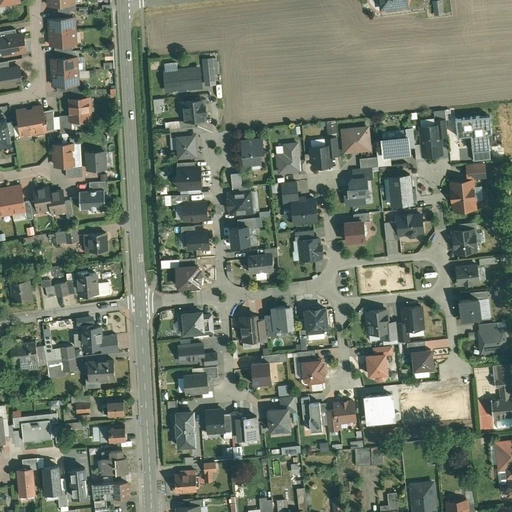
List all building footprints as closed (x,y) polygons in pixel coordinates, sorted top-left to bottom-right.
[(434,2),(436,15),(444,14),(442,1),(434,2)] [(53,18),(50,18),(51,31),(76,30),(75,16),(71,17),(53,18)] [(16,29),(0,31),(1,38),(17,35),(16,29)] [(76,30),(51,31),(51,45),(73,44),(76,44),(76,30)] [(17,35),(1,38),(4,54),(25,51),(24,43),(25,43),(24,34),(17,35)] [(56,58),(52,58),(53,71),(78,70),(77,57),(74,57),(56,58)] [(9,60),(0,61),(0,70),(10,68),(9,60)] [(10,68),(0,70),(3,86),(20,83),(22,79),(20,66),(10,68)] [(199,67),(166,71),(168,89),(201,85),(199,67)] [(78,70),(53,71),(54,85),(57,85),(75,84),(79,83),(78,70)] [(214,73),(206,73),(207,84),(215,83),(214,73)] [(88,97),(70,98),(71,114),(72,120),(93,119),(92,110),(89,111),(88,97)] [(194,100),(184,101),(186,119),(186,120),(197,119),(205,118),(205,112),(206,112),(205,105),(204,105),(203,99),(201,97),(196,98),(194,100)] [(158,112),(158,104),(161,104),(161,98),(151,98),(152,113),(158,112)] [(43,105),(35,106),(36,109),(30,110),(34,133),(47,130),(44,111),(43,105)] [(30,110),(25,110),(25,108),(17,109),(22,135),(34,133),(30,110)] [(54,109),(44,111),(47,130),(55,128),(54,110),(54,109)] [(71,114),(60,115),(61,133),(73,132),(72,120),(71,114)] [(484,116),(457,118),(459,135),(472,134),(473,147),(486,146),(484,116)] [(197,119),(186,120),(186,119),(180,120),(181,128),(181,127),(188,126),(198,125),(197,119)] [(447,119),(435,120),(435,124),(439,124),(440,136),(448,135),(447,119)] [(5,120),(0,121),(0,146),(1,146),(0,142),(8,141),(7,136),(5,123),(5,120)] [(16,135),(13,121),(5,123),(7,136),(16,135)] [(335,132),(334,121),(325,121),(326,132),(335,132)] [(435,124),(421,126),(424,155),(442,153),(440,136),(439,124),(435,124)] [(181,128),(170,129),(171,136),(177,136),(177,135),(189,134),(188,126),(188,127),(181,128)] [(368,127),(343,129),(345,151),(366,149),(366,142),(370,142),(368,127)] [(413,128),(407,129),(408,135),(409,147),(415,146),(413,128)] [(189,134),(177,135),(177,136),(179,156),(197,154),(195,133),(189,134)] [(408,135),(383,138),(385,155),(410,153),(409,147),(408,135)] [(338,136),(325,137),(326,145),(330,144),(331,155),(340,154),(338,136)] [(262,137),(242,139),(245,164),(261,162),(260,151),(264,151),(262,137)] [(298,142),(285,144),(286,153),(278,154),(279,172),(300,170),(301,170),(300,160),(298,142)] [(72,143),(56,144),(57,165),(73,164),(72,143)] [(326,145),(312,146),(314,166),(332,164),(331,155),(330,144),(326,145)] [(105,150),(88,151),(89,169),(106,168),(105,150)] [(378,156),(360,158),(361,167),(372,166),(379,166),(378,156)] [(484,163),(468,165),(469,178),(485,176),(484,163)] [(82,166),(67,167),(67,176),(83,176),(82,166)] [(196,166),(178,167),(178,174),(175,178),(180,182),(181,187),(202,186),(201,166),(196,166)] [(361,167),(354,168),(355,178),(367,177),(367,178),(373,177),(372,166),(361,167)] [(241,172),(231,173),(233,186),(243,185),(241,172)] [(410,174),(390,176),(393,203),(416,201),(415,187),(412,187),(410,174)] [(355,178),(353,178),(350,182),(350,187),(349,187),(350,194),(350,195),(365,194),(369,193),(367,178),(367,177),(355,178)] [(108,180),(90,181),(90,190),(105,189),(105,190),(108,190),(108,180)] [(297,180),(282,182),(283,196),(298,194),(297,180)] [(473,180),(452,182),(453,190),(452,190),(453,201),(454,201),(455,209),(475,207),(473,180)] [(22,185),(14,186),(15,188),(9,189),(13,212),(26,210),(25,201),(22,185)] [(49,187),(35,189),(37,200),(38,210),(39,210),(52,208),(49,192),(50,192),(49,187)] [(3,188),(0,188),(0,211),(0,215),(1,215),(13,212),(9,189),(4,190),(3,188)] [(90,190),(90,192),(80,192),(81,209),(97,208),(97,206),(106,205),(105,190),(105,189),(90,190)] [(50,192),(49,192),(52,208),(53,213),(66,211),(67,211),(65,201),(63,190),(50,192)] [(245,191),(230,193),(231,198),(228,198),(229,208),(231,207),(232,213),(252,211),(250,191),(245,191)] [(189,193),(171,194),(172,204),(184,203),(190,202),(189,193)] [(306,196),(299,197),(298,194),(283,196),(284,202),(293,201),(295,222),(318,220),(315,198),(306,199),(306,196)] [(365,194),(350,195),(350,194),(346,195),(347,204),(365,202),(365,194)] [(30,200),(25,201),(26,210),(27,219),(34,218),(33,213),(31,201),(30,200)] [(37,200),(31,201),(33,213),(39,212),(39,210),(38,210),(37,200)] [(71,200),(65,201),(67,211),(66,211),(68,218),(74,217),(71,200)] [(190,202),(184,203),(185,219),(208,218),(207,202),(190,202)] [(370,212),(354,213),(355,221),(364,220),(364,221),(371,220),(370,212)] [(422,214),(412,215),(411,214),(409,214),(408,214),(407,215),(398,216),(398,220),(399,233),(400,233),(408,232),(408,233),(411,235),(412,235),(414,235),(415,235),(415,234),(417,232),(417,231),(424,231),(422,214)] [(256,216),(238,218),(239,226),(249,225),(249,227),(257,226),(256,216)] [(355,221),(346,222),(347,241),(365,239),(365,237),(368,232),(367,227),(364,223),(364,221),(364,220),(355,221)] [(398,220),(385,222),(387,240),(400,238),(400,233),(399,233),(398,220)] [(477,221),(459,223),(460,230),(473,228),(473,229),(478,228),(477,221)] [(239,226),(230,227),(232,245),(250,243),(249,227),(249,225),(239,226)] [(77,228),(57,231),(59,243),(68,241),(68,242),(79,241),(78,234),(77,228)] [(460,230),(454,230),(457,252),(459,251),(461,253),(470,252),(472,250),(475,250),(474,243),(476,242),(476,235),(473,235),(473,229),(473,228),(460,230)] [(314,229),(296,231),(297,240),(301,239),(315,237),(314,229)] [(196,231),(188,232),(188,235),(186,237),(187,243),(189,245),(189,248),(209,247),(209,231),(196,231)] [(106,232),(88,233),(85,234),(86,251),(108,249),(106,232)] [(315,237),(301,239),(302,250),(300,250),(301,259),(308,258),(312,261),(314,258),(322,257),(321,251),(323,251),(322,244),(319,244),(318,237),(315,237)] [(278,246),(266,248),(267,254),(272,253),(273,256),(279,255),(278,246)] [(267,254),(249,255),(250,272),(274,269),(273,256),(272,253),(267,254)] [(198,257),(180,258),(180,266),(198,265),(198,257)] [(478,264),(457,267),(458,284),(480,281),(478,264)] [(180,266),(178,266),(179,286),(200,285),(199,265),(180,266)] [(88,271),(78,272),(80,295),(90,295),(90,293),(98,293),(97,272),(88,273),(88,271)] [(29,279),(11,282),(14,300),(32,298),(31,291),(36,291),(35,284),(30,285),(29,279)] [(67,281),(55,284),(58,296),(70,294),(67,281)] [(488,290),(470,292),(471,299),(479,298),(489,297),(488,290)] [(471,299),(460,300),(462,319),(481,317),(479,298),(471,299)] [(285,305),(273,307),(274,314),(276,329),(276,328),(293,327),(291,306),(285,307),(285,305)] [(422,305),(403,307),(405,322),(406,329),(409,329),(424,327),(422,305)] [(326,308),(306,310),(307,319),(308,331),(309,331),(310,330),(312,332),(324,331),(326,329),(327,329),(328,329),(326,308)] [(387,309),(367,311),(370,332),(382,331),(390,330),(389,322),(387,309)] [(202,311),(181,313),(183,332),(204,330),(204,329),(203,314),(202,311)] [(212,314),(203,314),(204,329),(204,330),(204,333),(214,332),(212,314)] [(257,314),(241,316),(244,340),(259,338),(259,337),(258,319),(257,314)] [(274,314),(266,315),(266,318),(268,333),(277,332),(276,328),(276,329),(274,314)] [(266,318),(258,319),(259,337),(268,336),(268,333),(266,318)] [(307,319),(299,319),(301,337),(309,336),(309,331),(308,331),(307,319)] [(397,321),(389,322),(390,330),(382,331),(382,339),(398,337),(397,323),(397,321)] [(405,322),(397,323),(398,337),(399,340),(410,339),(409,329),(406,329),(405,322)] [(497,322),(479,324),(480,330),(498,328),(497,322)] [(101,326),(93,326),(93,324),(83,324),(84,345),(84,349),(94,348),(102,347),(103,347),(102,335),(101,326)] [(480,330),(481,346),(482,346),(482,353),(492,351),(493,352),(507,350),(504,327),(498,328),(480,330)] [(83,333),(75,333),(76,345),(84,345),(83,333)] [(117,334),(102,335),(103,347),(102,347),(103,353),(119,351),(117,334)] [(36,340),(21,343),(20,340),(11,341),(14,362),(22,361),(23,361),(22,360),(30,359),(30,360),(31,360),(31,359),(38,358),(38,359),(39,359),(39,358),(37,346),(36,340)] [(425,340),(407,342),(408,352),(413,351),(426,350),(425,340)] [(203,342),(179,345),(181,360),(190,360),(190,361),(198,361),(198,359),(201,358),(205,358),(205,353),(203,342)] [(62,349),(53,350),(52,344),(45,345),(47,361),(63,359),(62,349)] [(45,345),(37,346),(39,358),(46,357),(47,364),(48,363),(47,361),(45,345)] [(74,345),(61,347),(62,349),(63,359),(75,357),(74,345)] [(392,345),(374,347),(375,354),(386,353),(386,354),(393,353),(392,345)] [(315,349),(298,351),(298,360),(302,360),(316,358),(315,349)] [(426,350),(413,351),(415,369),(433,367),(432,349),(426,350)] [(217,352),(205,353),(205,358),(201,358),(201,364),(218,362),(217,352)] [(280,353),(262,354),(263,362),(270,361),(270,362),(281,360),(280,353)] [(375,354),(368,355),(369,360),(367,360),(365,362),(366,367),(368,369),(369,369),(370,374),(376,373),(377,378),(379,380),(384,379),(386,377),(386,372),(387,372),(386,354),(386,353),(375,354)] [(46,357),(39,358),(39,359),(38,359),(39,365),(47,364),(46,357)] [(75,357),(63,359),(65,371),(77,369),(75,357)] [(38,358),(31,359),(31,360),(30,360),(30,359),(22,360),(23,361),(22,361),(23,370),(39,368),(39,365),(38,359),(38,358)] [(316,358),(302,360),(303,375),(301,378),(302,381),(305,383),(308,383),(310,381),(324,380),(323,372),(325,371),(324,363),(322,364),(322,358),(316,358)] [(114,360),(89,361),(89,378),(87,378),(87,386),(101,385),(100,379),(115,378),(114,360)] [(263,362),(252,363),(254,383),(272,382),(270,362),(270,361),(263,362)] [(510,363),(494,364),(496,379),(502,378),(501,370),(511,369),(510,363)] [(218,365),(204,366),(204,373),(207,373),(208,382),(209,382),(213,377),(213,376),(219,376),(218,365)] [(511,369),(501,370),(502,378),(511,376),(511,373),(511,369)] [(204,373),(185,375),(187,392),(208,390),(208,382),(207,373),(204,373)] [(496,379),(495,379),(495,387),(500,386),(501,398),(491,399),(493,417),(511,414),(511,396),(511,397),(510,385),(511,385),(511,376),(502,378),(496,379)] [(277,384),(277,394),(287,393),(287,384),(277,384)] [(295,394),(281,396),(282,408),(289,407),(289,410),(297,410),(295,394)] [(124,399),(109,400),(109,405),(109,413),(109,415),(125,414),(124,399)] [(343,402),(335,402),(335,409),(337,421),(340,420),(349,420),(349,416),(356,415),(354,400),(348,401),(348,400),(343,400),(343,402)] [(310,402),(302,403),(304,418),(310,418),(311,430),(323,429),(323,424),(322,414),(320,402),(320,401),(310,402)] [(91,402),(77,403),(78,412),(92,411),(91,402)] [(282,408),(269,409),(271,430),(291,428),(289,410),(289,407),(282,408)] [(223,408),(207,410),(208,431),(224,430),(225,430),(224,413),(223,408)] [(335,409),(327,410),(328,423),(329,429),(341,428),(340,420),(337,421),(335,409)] [(241,410),(231,411),(231,413),(232,429),(238,429),(237,417),(242,417),(241,410)] [(176,423),(177,429),(194,428),(194,424),(194,411),(177,411),(177,423),(176,423)] [(57,412),(13,417),(14,427),(22,426),(24,441),(52,438),(50,423),(58,422),(57,412)] [(231,413),(224,413),(225,430),(224,430),(224,431),(232,431),(232,429),(231,413)] [(242,417),(237,417),(238,429),(239,438),(259,436),(257,415),(242,417)] [(125,424),(102,425),(102,434),(103,434),(103,440),(110,440),(110,441),(126,440),(125,424)] [(63,426),(53,427),(53,438),(64,438),(63,426)] [(194,428),(177,429),(177,435),(178,435),(179,446),(195,445),(195,431),(194,431),(194,428)] [(511,439),(497,442),(500,468),(507,467),(511,466),(511,439)] [(281,454),(299,451),(298,444),(280,446),(281,454)] [(213,445),(205,446),(206,453),(213,453),(213,445)] [(223,447),(223,458),(240,458),(240,446),(223,447)] [(383,446),(356,448),(357,465),(384,463),(383,446)] [(434,462),(434,450),(425,450),(426,462),(434,462)] [(111,457),(102,458),(103,473),(128,471),(127,456),(123,457),(111,457)] [(38,457),(23,458),(24,468),(33,468),(39,468),(38,457)] [(216,461),(204,462),(205,472),(213,471),(217,471),(216,461)] [(58,465),(44,467),(47,492),(58,491),(61,491),(61,489),(58,465)] [(85,467),(71,469),(73,497),(94,494),(93,483),(87,483),(85,467)] [(24,468),(19,469),(21,494),(22,494),(22,496),(35,495),(35,493),(35,492),(33,468),(24,468)] [(196,470),(183,471),(183,474),(176,474),(176,491),(197,489),(196,470)] [(129,481),(122,481),(121,481),(114,481),(114,482),(114,490),(114,497),(130,496),(129,481)] [(114,482),(94,483),(94,482),(93,483),(94,494),(95,508),(107,507),(106,491),(114,490),(114,482)] [(435,511),(433,483),(412,485),(415,511),(414,511),(435,511)] [(308,510),(306,487),(298,488),(300,510),(308,510)] [(67,488),(61,489),(61,491),(58,491),(59,506),(68,505),(67,488)] [(390,511),(381,511),(398,511),(397,491),(388,492),(390,511)] [(342,511),(341,496),(334,497),(335,511),(342,511)] [(275,498),(276,510),(286,509),(285,498),(275,498)] [(274,511),(273,499),(260,500),(261,511),(274,511)] [(467,500),(448,502),(448,511),(468,511),(468,502),(467,500)] [(476,511),(475,501),(468,502),(468,511),(476,511)]
